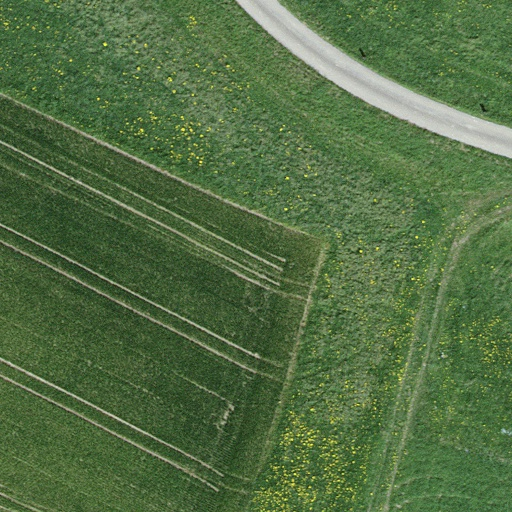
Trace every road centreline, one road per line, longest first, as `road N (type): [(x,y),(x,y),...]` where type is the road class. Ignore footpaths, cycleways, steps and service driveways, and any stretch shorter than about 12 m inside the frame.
road 1 (track): [(511,197),(468,210),(444,242),(375,511)]
road 2 (unclassified): [(511,144),(463,129),(257,0)]
